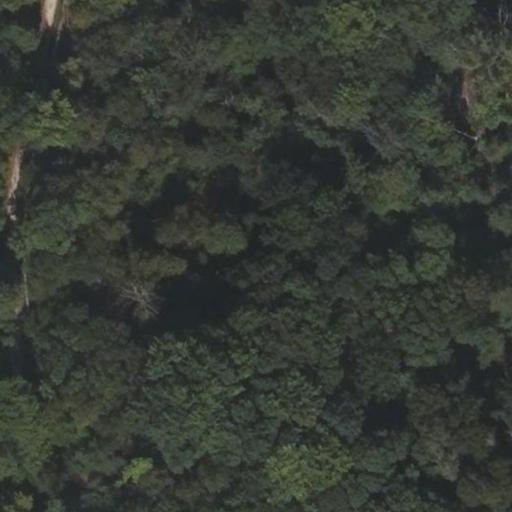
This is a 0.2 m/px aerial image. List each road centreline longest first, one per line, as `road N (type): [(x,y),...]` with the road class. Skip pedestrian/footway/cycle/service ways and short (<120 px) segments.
road 1 (track): [(55,0),(6,225),(26,511)]
road 2 (track): [(420,0),(402,75),(395,274),(369,511)]
